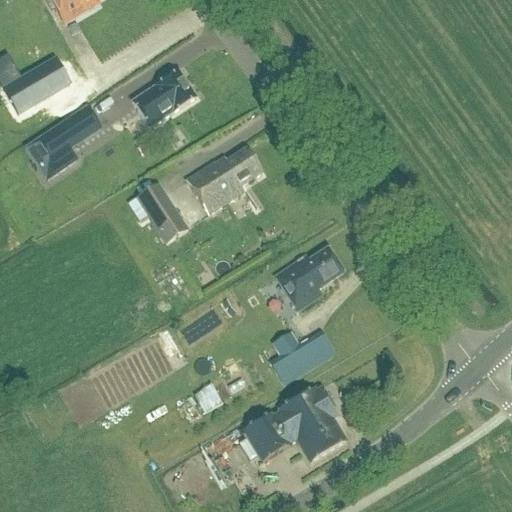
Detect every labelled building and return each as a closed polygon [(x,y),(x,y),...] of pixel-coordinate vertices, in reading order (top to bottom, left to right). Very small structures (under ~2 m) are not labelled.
[(94,4),(101,0),(61,0),(74,22),(97,9),(94,4)] [(149,133),(195,102),(178,76),(131,107),(149,133)] [(241,192),(261,179),(244,154),(216,173),(213,168),(185,187),(207,221),(245,197),(241,192)] [(157,191),(136,206),(145,220),(165,251),(187,236),(157,191)] [(343,277),(327,254),(308,266),(305,262),(275,282),(297,315),(319,300),(316,295),(343,277)] [(273,371),(283,388),(315,369),(305,352),(273,371)] [(270,420),(243,436),(262,467),(297,446),(309,468),(345,446),(332,424),(337,421),(320,393),(315,396),(314,394),(278,415),(279,417),(271,422),(270,420)] [(231,453),(247,450),(244,439),(228,442),(231,453)] [(246,476),(254,483),(264,470),(255,464),(246,476)] [(211,496),(212,511),(226,510),(225,495),(211,496)]
